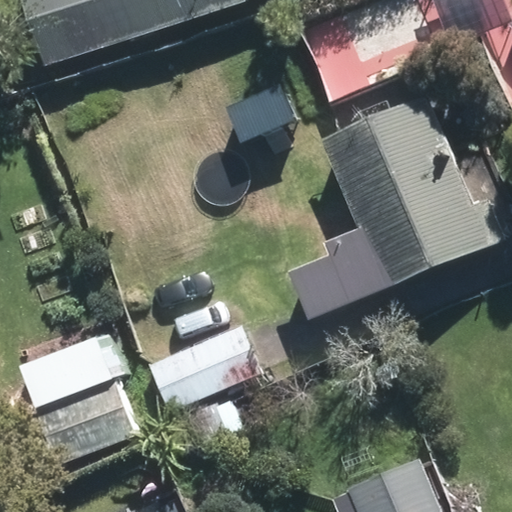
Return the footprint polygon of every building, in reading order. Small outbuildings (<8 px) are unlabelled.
[(28,0),(50,65),(251,0),(28,0)] [(351,0),(296,25),(332,104),(511,22),(511,6),(509,0),(351,0)] [(444,112),(356,149),(414,285),(511,244),(511,221),(508,214),(490,222),(444,112)] [(251,335),(163,370),(177,406),(265,371),(251,335)] [(112,344),(41,374),(55,405),(125,375),(112,344)] [(133,388),(55,420),(71,457),(148,424),(133,388)] [(448,511),(431,467),(362,494),(368,511),(448,511)]
